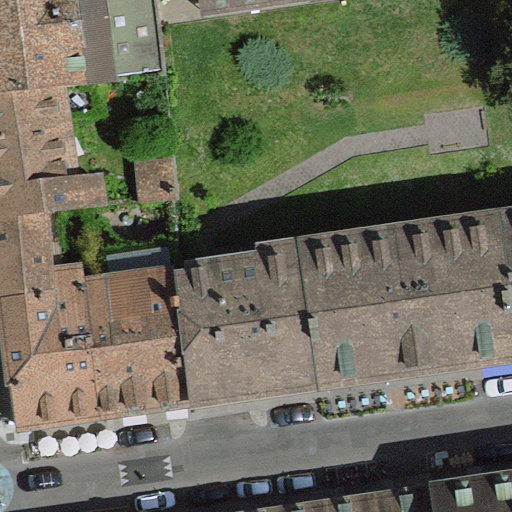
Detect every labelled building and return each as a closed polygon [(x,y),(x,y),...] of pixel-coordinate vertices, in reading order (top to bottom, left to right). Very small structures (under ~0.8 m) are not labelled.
[(0,0),(0,91),(57,86),(113,81),(113,77),(101,0),(0,0)] [(101,0),(113,77),(163,71),(156,9),(155,0),(101,0)] [(91,85),(57,88),(60,114),(94,110),(91,85)] [(0,220),(46,213),(73,209),(72,207),(70,185),(60,114),(57,88),(57,86),(0,91),(0,220)] [(145,202),(148,202),(176,199),(178,198),(172,140),(141,143),(145,202)] [(101,180),(70,185),(72,207),(104,204),(103,201),(129,199),(127,190),(103,192),(101,180)] [(160,272),(177,270),(187,269),(182,241),(176,199),(148,202),(160,272)] [(0,285),(2,298),(50,290),(46,213),(0,220),(0,285)] [(511,225),(502,227),(511,292),(511,225)] [(511,356),(511,292),(502,227),(300,255),(319,384),(511,356)] [(319,384),(300,255),(177,274),(193,401),(319,384)] [(193,401),(177,274),(177,270),(160,272),(106,280),(124,412),(193,401)] [(124,412),(106,280),(85,284),(103,415),(124,412)] [(103,415),(85,284),(50,290),(2,298),(20,427),(103,415)] [(511,511),(511,480),(433,491),(435,511),(511,511)] [(435,511),(433,491),(291,511),(435,511)]
